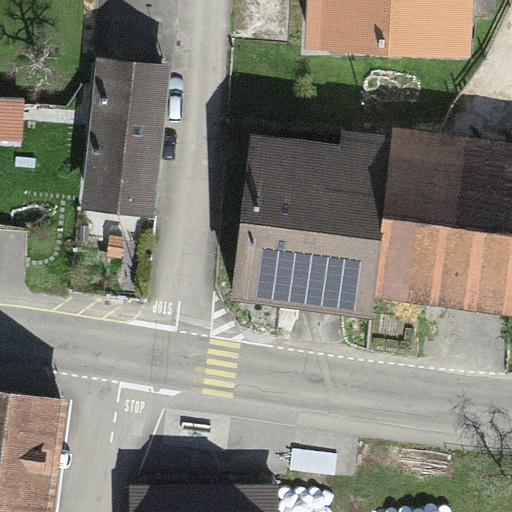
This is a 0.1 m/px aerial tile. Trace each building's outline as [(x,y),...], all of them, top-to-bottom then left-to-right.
[(311,0),(309,47),(468,54),(470,0),(311,0)] [(93,66),(82,213),(158,219),(162,169),(169,72),(93,66)] [(511,166),(248,144),(234,310),(316,317),(375,322),(377,304),(451,310),(511,315),(511,166)] [(54,511),(60,476),(71,405),(0,394),(0,511),(54,511)] [(274,511),(275,494),(135,493),(135,511),(274,511)]
